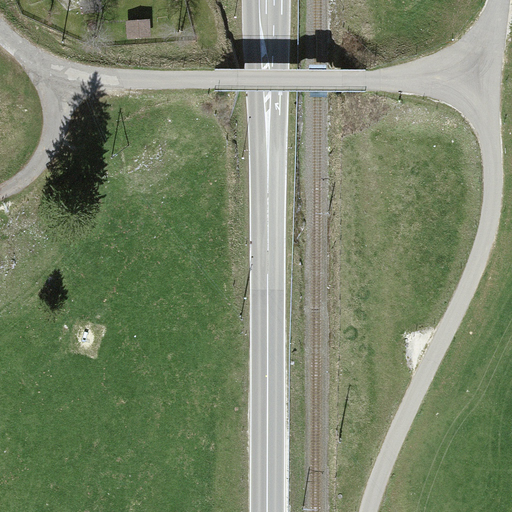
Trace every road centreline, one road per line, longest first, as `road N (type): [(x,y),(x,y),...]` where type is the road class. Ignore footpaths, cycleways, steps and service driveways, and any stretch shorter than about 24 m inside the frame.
road 1 (track): [(484,75),(214,79),(63,71),(42,156),(0,192)]
road 2 (primary): [(267,0),(265,511)]
road 3 (track): [(484,75),(489,224),(367,511)]
